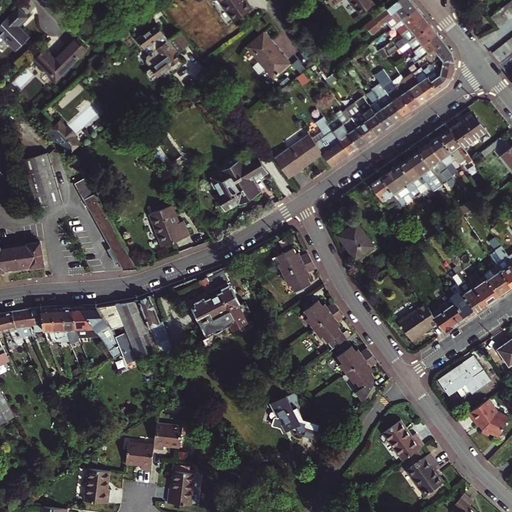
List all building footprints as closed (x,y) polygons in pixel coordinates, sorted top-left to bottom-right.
[(210,0),(220,0),(235,21),(252,9),(246,0),(209,0),(210,1),(210,0)] [(328,0),(333,6),(341,0),(350,0),(361,14),(378,2),(376,0),(328,0)] [(386,25),(389,30),(391,28),(391,27),(393,25),(398,23),(398,21),(402,18),(418,7),(411,0),(397,0),(356,32),(363,40),(382,25),(386,25)] [(511,0),(490,15),(497,26),(511,15),(511,0)] [(418,7),(402,18),(405,22),(397,28),(400,33),(403,31),(424,16),(418,7)] [(22,21),(14,13),(0,26),(0,46),(9,55),(23,41),(12,31),(22,21)] [(424,16),(403,31),(406,35),(399,40),(396,42),(399,47),(415,35),(430,24),(424,16)] [(437,32),(430,24),(415,35),(418,38),(401,51),(405,56),(413,50),(437,32)] [(183,59),(179,55),(178,56),(176,53),(179,49),(182,53),(192,45),(183,33),(177,37),(179,39),(173,42),(171,44),(168,40),(171,39),(161,25),(141,39),(147,48),(152,45),(156,51),(149,56),(149,61),(154,68),(158,65),(162,71),(171,65),(173,63),(175,65),(183,59)] [(397,36),(399,40),(406,35),(403,31),(400,33),(397,36)] [(415,62),(417,60),(426,53),(443,40),(437,32),(413,50),(416,54),(412,58),(415,62)] [(274,77),(289,63),(263,34),(248,47),(274,77)] [(511,56),(511,55),(511,46),(506,39),(501,43),(511,56)] [(53,59),(43,49),(33,59),(54,80),(72,62),(74,64),(87,51),(76,40),(68,48),(66,47),(53,59)] [(439,52),(445,60),(446,61),(454,55),(453,53),(443,40),(426,53),(430,58),(439,52)] [(377,51),(371,42),(367,45),(373,54),(377,51)] [(394,50),(388,42),(382,47),(388,55),(394,50)] [(495,47),(506,60),(511,56),(501,43),(495,47)] [(382,47),(379,49),(385,58),(388,55),(382,47)] [(501,64),(506,60),(495,47),(490,51),(501,64)] [(435,67),(438,71),(440,74),(442,73),(453,76),(455,72),(455,63),(454,55),(446,61),(445,60),(435,67)] [(510,76),(511,74),(511,55),(511,56),(506,60),(501,64),(510,76)] [(423,68),(427,74),(438,90),(447,84),(453,76),(442,73),(440,74),(438,71),(435,74),(431,70),(428,65),(423,68)] [(417,69),(412,72),(430,96),(438,90),(427,74),(423,77),(417,69)] [(296,77),(299,82),(309,76),(305,71),(296,77)] [(337,76),(333,71),(325,77),(329,82),(337,76)] [(393,81),(412,108),(421,102),(401,74),(393,81)] [(382,84),(404,114),(412,108),(393,81),(390,77),(381,83),(382,84)] [(373,90),(384,106),(395,121),(404,114),(382,84),(373,90)] [(376,112),(387,127),(395,121),(384,106),(373,90),(367,95),(372,102),(370,104),(376,112)] [(346,108),(352,117),(369,139),(378,133),(361,110),(355,101),(346,108)] [(367,106),(361,110),(378,133),(387,127),(376,112),(370,104),(367,106)] [(336,114),(338,116),(359,146),(369,139),(352,117),(348,120),(341,111),(336,114)] [(474,113),(451,129),(464,148),(487,132),(474,113)] [(315,141),(322,151),(332,165),(350,153),(332,128),(323,115),(314,122),(321,131),(320,135),(321,137),(315,141)] [(339,124),(332,128),(350,153),(359,146),(338,116),(335,118),(339,124)] [(50,130),(72,149),(75,146),(69,141),(72,138),(66,132),(70,128),(60,119),(50,130)] [(464,148),(451,129),(441,137),(451,151),(457,147),(465,158),(468,163),(472,160),(464,148)] [(275,159),(288,176),(322,151),(315,141),(309,133),(275,159)] [(441,137),(431,144),(448,168),(455,179),(462,174),(455,166),(453,167),(449,162),(452,160),(455,158),(451,151),(441,137)] [(496,142),(501,147),(507,142),(503,137),(496,142)] [(501,156),(511,169),(511,148),(507,142),(501,147),(495,151),(500,158),(501,156)] [(420,151),(443,184),(444,187),(449,184),(442,173),(448,168),(431,144),(420,151)] [(451,151),(455,158),(459,163),(465,158),(457,147),(451,151)] [(420,151),(411,157),(432,187),(434,190),(443,184),(420,151)] [(25,159),(39,207),(63,200),(49,152),(25,159)] [(224,164),(210,173),(214,178),(213,182),(216,186),(219,188),(223,193),(220,196),(227,207),(240,200),(240,201),(258,189),(252,180),(266,170),(265,169),(264,170),(254,155),(242,163),(240,161),(227,169),(224,164)] [(511,169),(501,156),(500,158),(499,159),(511,174),(511,169)] [(401,165),(421,195),(432,187),(411,157),(401,165)] [(401,165),(383,177),(404,207),(421,195),(401,165)] [(85,196),(97,191),(94,185),(86,176),(76,181),(85,196)] [(404,207),(383,177),(372,185),(384,201),(385,200),(390,208),(397,203),(401,209),(404,207)] [(492,188),(495,192),(502,187),(499,182),(492,188)] [(139,268),(97,191),(85,196),(124,268),(125,269),(139,268)] [(471,202),(461,210),(464,214),(474,207),(471,202)] [(157,211),(149,215),(161,247),(190,236),(184,221),(179,223),(172,205),(170,206),(169,203),(156,208),(157,211)] [(461,210),(452,217),(455,221),(464,214),(461,210)] [(453,228),(466,218),(464,214),(455,221),(450,224),(452,227),(453,228)] [(452,217),(440,224),(443,229),(450,224),(455,221),(452,217)] [(506,218),(494,226),(499,232),(511,224),(506,218)] [(357,223),(339,236),(355,259),(373,247),(357,223)] [(438,233),(440,235),(452,227),(450,224),(443,229),(438,233)] [(418,248),(420,252),(431,244),(428,240),(427,241),(418,248)] [(0,270),(4,270),(4,268),(31,264),(32,266),(44,264),(40,241),(28,242),(28,244),(25,244),(25,242),(4,245),(5,248),(2,248),(1,246),(0,246),(0,270)] [(492,255),(497,263),(502,269),(511,283),(511,260),(508,255),(498,241),(492,246),(497,252),(492,255)] [(284,275),(312,261),(308,252),(301,256),(299,252),(296,253),(293,247),(277,255),(281,262),(279,264),(284,275)] [(316,268),(312,261),(284,275),(289,284),(292,283),(296,291),(311,283),(308,276),(311,274),(310,272),(316,268)] [(495,274),(502,269),(497,263),(490,268),(495,274)] [(455,268),(459,273),(464,269),(460,264),(455,268)] [(224,268),(207,275),(207,279),(200,282),(205,293),(190,300),(207,336),(209,337),(231,326),(233,330),(247,323),(238,305),(239,304),(229,283),(231,282),(229,278),(231,277),(228,271),(226,271),(224,268)] [(486,276),(500,295),(511,286),(511,283),(502,269),(495,274),(490,268),(484,272),(486,276)] [(461,287),(477,311),(487,304),(474,284),(472,281),(464,269),(459,273),(464,281),(459,285),(461,287)] [(356,281),(362,289),(375,279),(370,271),(356,281)] [(453,277),(459,285),(464,281),(459,273),(453,277)] [(481,280),(474,284),(487,304),(493,300),(500,295),(486,276),(481,280)] [(375,279),(364,287),(367,291),(378,283),(375,279)] [(457,293),(451,297),(466,318),(477,311),(461,287),(456,291),(457,293)] [(443,313),(435,318),(438,322),(445,333),(466,318),(451,297),(449,294),(443,299),(446,303),(439,308),(443,313)] [(150,297),(140,301),(157,343),(169,338),(163,322),(161,323),(150,297)] [(338,308),(333,301),(327,306),(324,302),(321,304),(318,299),(298,314),(302,321),(306,318),(313,327),(338,308)] [(83,307),(107,343),(114,355),(123,349),(129,364),(160,351),(157,343),(140,301),(100,306),(83,307)] [(413,340),(438,322),(435,318),(432,313),(425,303),(399,321),(402,324),(401,325),(403,328),(404,327),(413,340)] [(83,307),(74,308),(76,326),(73,327),(74,330),(90,329),(98,341),(99,340),(103,346),(107,343),(83,307)] [(32,326),(44,324),(43,309),(43,308),(28,310),(30,326),(30,328),(32,327),(32,326)] [(63,308),(53,309),(55,327),(53,327),(53,331),(56,331),(66,330),(63,308)] [(74,308),(63,308),(66,330),(74,330),(73,327),(76,326),(74,308)] [(344,315),(338,308),(313,327),(321,337),(322,335),(332,348),(346,337),(337,325),(339,323),(337,320),(344,315)] [(432,313),(435,318),(443,313),(439,308),(432,313)] [(55,327),(53,309),(43,309),(44,324),(45,331),(51,331),(55,342),(59,341),(56,331),(53,331),(53,327),(55,327)] [(13,312),(16,327),(20,335),(30,332),(30,328),(30,326),(28,310),(13,312)] [(13,312),(0,314),(0,331),(9,329),(17,346),(23,343),(16,327),(13,312)] [(48,341),(45,332),(38,335),(42,344),(48,341)] [(322,335),(321,337),(330,349),(332,348),(322,335)] [(174,350),(169,338),(157,343),(160,351),(162,356),(174,350)] [(511,338),(498,348),(510,366),(511,364),(511,338)] [(0,364),(10,360),(0,341),(0,364)] [(107,343),(103,346),(110,357),(114,355),(107,343)] [(346,372),(371,353),(366,346),(360,350),(357,346),(354,348),(351,343),(336,354),(341,360),(338,362),(346,372)] [(365,394),(373,382),(373,381),(370,378),(374,375),(370,369),(372,367),(370,365),(377,360),(371,353),(346,372),(353,381),(355,379),(359,385),(354,389),(360,397),(365,394)] [(473,355),(440,379),(450,394),(457,389),(462,396),(471,390),(474,393),(491,380),(473,355)] [(373,382),(365,394),(370,397),(377,385),(373,382)] [(0,423),(2,427),(17,416),(0,384),(0,423)] [(457,389),(450,394),(455,401),(462,396),(457,389)] [(314,441),(318,426),(302,421),(296,409),(300,407),(296,395),(294,393),(286,398),(285,395),(267,405),(273,415),(276,413),(286,432),(291,430),(297,432),(296,436),(314,441)] [(489,399),(469,412),(478,426),(480,424),(483,429),(482,431),(490,434),(491,431),(500,435),(508,414),(498,412),(489,399)] [(181,427),(156,424),(153,447),(153,450),(162,451),(163,445),(178,447),(181,427)] [(380,439),(400,465),(419,451),(411,440),(408,443),(396,427),(380,439)] [(141,472),(150,473),(153,450),(153,447),(128,444),(126,464),(142,465),(141,472)] [(425,459),(406,473),(424,498),(440,487),(430,472),(433,470),(425,459)] [(110,471),(90,469),(86,501),(110,504),(112,490),(108,489),(110,471)] [(196,476),(176,473),(174,491),(170,491),(168,504),(191,508),(196,476)] [(477,511),(471,506),(474,502),(465,494),(453,506),(459,511),(477,511)]
